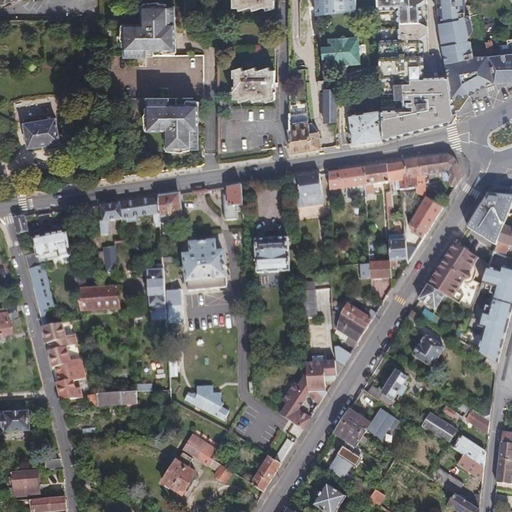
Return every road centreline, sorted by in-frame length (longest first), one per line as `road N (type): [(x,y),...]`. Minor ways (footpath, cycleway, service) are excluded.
road 1 (secondary): [(5,206),(399,148)]
road 2 (secondary): [(473,191),(267,511)]
road 3 (residential): [(5,206),(49,394)]
road 4 (residential): [(452,132),(428,0)]
road 5 (residential): [(483,511),(504,386)]
road 6 (residential): [(49,394),(73,511)]
